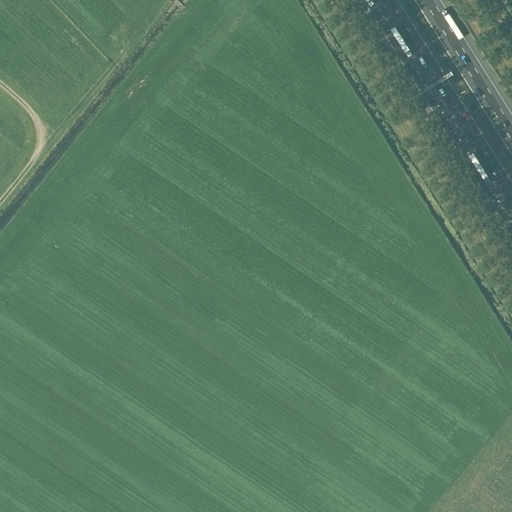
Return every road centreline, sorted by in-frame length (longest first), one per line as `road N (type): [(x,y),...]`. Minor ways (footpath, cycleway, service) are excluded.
road 1 (motorway): [(384,0),(511,203)]
road 2 (motorway): [(511,135),(427,0)]
